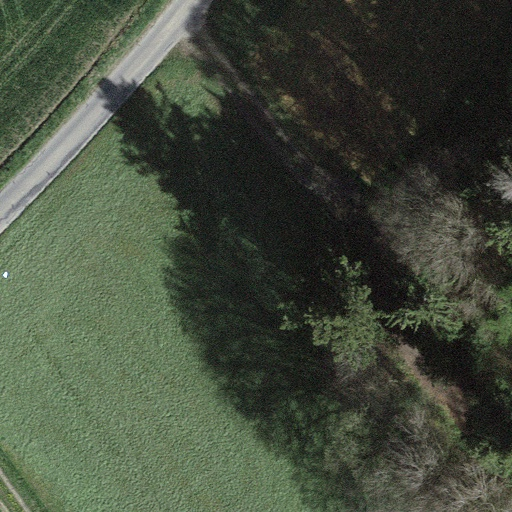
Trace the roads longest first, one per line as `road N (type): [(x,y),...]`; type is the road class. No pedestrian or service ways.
road 1 (track): [(178,14),(372,256)]
road 2 (unclassified): [(190,0),(53,152)]
